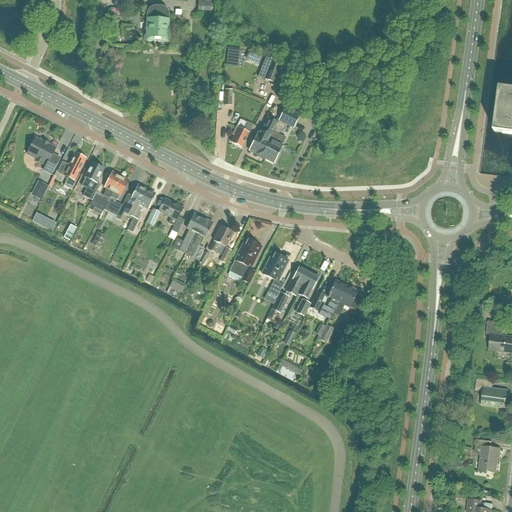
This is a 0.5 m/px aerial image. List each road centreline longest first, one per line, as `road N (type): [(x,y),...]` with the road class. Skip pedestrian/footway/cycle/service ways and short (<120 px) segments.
road 1 (unclassified): [(311,208),(209,180),(22,84)]
road 2 (secondary): [(411,511),(436,314)]
road 3 (secondary): [(452,188),(476,0)]
